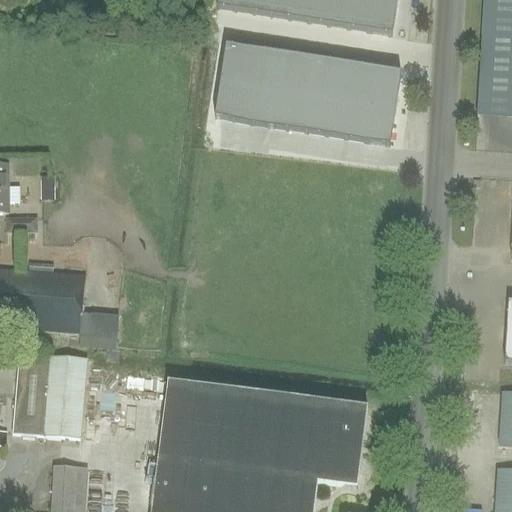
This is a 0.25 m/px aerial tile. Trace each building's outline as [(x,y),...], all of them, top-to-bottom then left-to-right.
[(399,0),(219,0),(218,10),(393,37),(399,0)] [(511,120),(511,0),(481,0),(475,118),(511,120)] [(215,121),(390,148),(402,76),(227,49),(215,121)] [(10,190),(10,167),(0,167),(0,217),(11,217),(10,206),(20,206),(21,190),(10,190)] [(233,169),(223,232),(381,257),(391,194),(233,169)] [(43,180),(43,191),(54,191),(54,180),(43,180)] [(7,236),(38,235),(38,221),(7,221),(7,236)] [(82,316),(85,278),(0,272),(0,327),(5,328),(5,331),(81,337),(81,339),(118,342),(119,318),(82,316)] [(82,442),(88,363),(19,358),(13,437),(82,442)] [(314,511),(318,485),(358,490),(368,410),(169,384),(152,511),(314,511)] [(511,397),(503,397),(500,449),(511,449),(511,397)] [(511,511),(511,469),(498,469),(495,511),(511,511)] [(86,511),(89,472),(54,470),(51,511),(86,511)]
